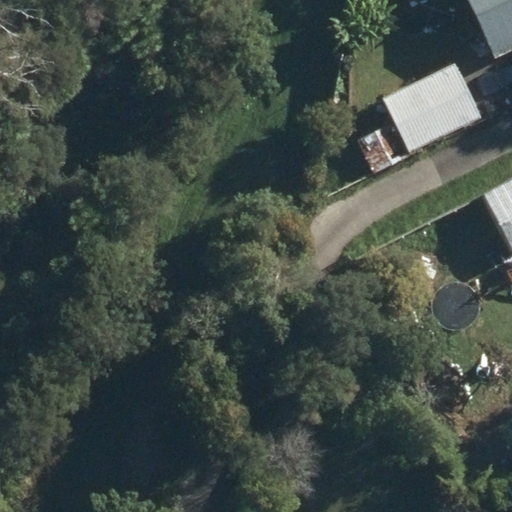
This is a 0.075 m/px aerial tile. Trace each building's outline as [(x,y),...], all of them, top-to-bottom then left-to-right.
[(511,0),(468,0),(494,55),(511,46),(511,0)] [(403,56),(413,79),(441,66),(430,44),(403,56)] [(362,142),(377,174),(412,159),(408,153),(483,118),(456,63),(383,99),(396,126),(362,142)] [(511,178),(482,192),(511,254),(511,178)] [(438,255),(401,248),(394,289),(431,295),(438,255)]
